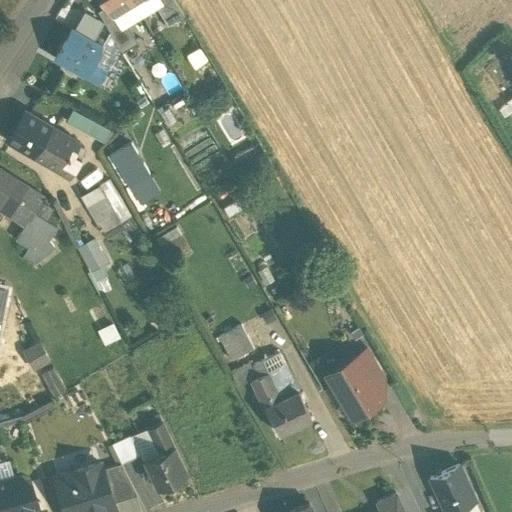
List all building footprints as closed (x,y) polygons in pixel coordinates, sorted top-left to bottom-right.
[(140,10),(134,0),(105,0),(107,2),(113,12),(114,11),(121,22),(125,19),(140,10)] [(134,0),(140,10),(154,2),(157,0),(134,0)] [(183,12),(175,0),(157,0),(154,2),(167,22),(183,12)] [(125,19),(121,22),(114,11),(113,12),(107,2),(97,7),(121,49),(137,40),(125,19)] [(101,42),(72,25),(55,54),(84,71),(92,57),(101,42)] [(511,59),(505,50),(484,65),(511,105),(511,59)] [(107,65),(92,57),(84,71),(99,79),(107,65)] [(67,118),(106,139),(112,128),(73,107),(67,118)] [(52,126),(24,110),(8,138),(36,155),(52,126)] [(79,139),(53,124),(52,126),(36,155),(61,170),(71,153),(79,139)] [(131,139),(107,153),(132,197),(157,183),(131,139)] [(43,194),(0,166),(0,206),(25,223),(33,210),(39,214),(46,203),(40,199),(43,194)] [(106,193),(87,203),(98,224),(118,214),(106,193)] [(39,214),(33,210),(25,223),(16,237),(27,244),(22,253),(34,261),(54,244),(48,237),(56,224),(39,214)] [(109,258),(97,235),(79,244),(91,268),(109,258)] [(252,343),(241,321),(220,333),(231,354),(252,343)] [(39,340),(25,348),(34,363),(48,356),(39,340)] [(383,373),(367,346),(355,353),(371,380),(383,373)] [(354,352),(326,369),(351,412),(368,402),(367,401),(379,394),(371,380),(355,353),(354,352)] [(250,358),(231,367),(234,374),(247,368),(251,376),(267,368),(262,357),(252,361),(250,358)] [(46,368),(54,390),(65,387),(57,365),(46,368)] [(247,368),(234,374),(238,382),(251,376),(247,368)] [(279,395),(267,368),(251,376),(263,403),(265,402),(278,429),(311,414),(298,386),(279,395)] [(166,406),(150,413),(154,421),(163,417),(169,414),(166,406)] [(174,441),(163,417),(154,421),(148,424),(159,448),(174,441)] [(131,431),(115,439),(124,458),(140,450),(131,431)] [(159,448),(143,456),(147,464),(142,467),(146,476),(151,473),(157,485),(188,471),(174,441),(159,448)] [(8,456),(0,458),(0,478),(14,474),(8,456)] [(99,458),(70,467),(72,475),(69,480),(60,483),(61,486),(59,490),(60,496),(65,498),(69,511),(80,511),(87,510),(90,511),(96,511),(101,511),(104,505),(113,502),(112,498),(101,464),(99,458)] [(120,458),(101,464),(112,498),(137,490),(120,458)] [(458,461),(430,473),(446,507),(460,500),(473,494),(458,461)] [(0,478),(0,511),(6,511),(11,511),(39,511),(29,478),(19,473),(14,474),(0,478)] [(381,507),(369,511),(405,511),(395,488),(376,496),(381,507)] [(314,511),(308,498),(275,511),(314,511)] [(465,511),(460,500),(446,507),(448,511),(465,511)]
